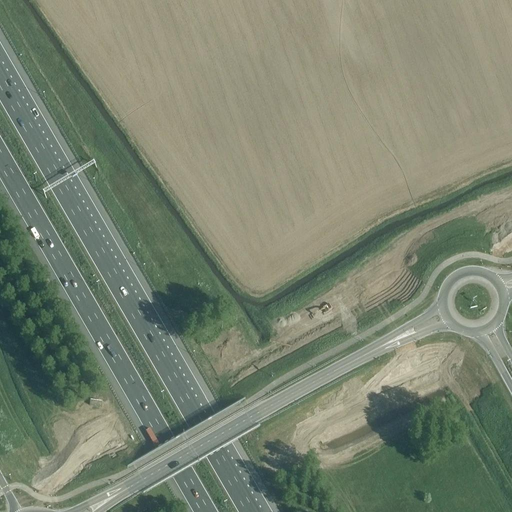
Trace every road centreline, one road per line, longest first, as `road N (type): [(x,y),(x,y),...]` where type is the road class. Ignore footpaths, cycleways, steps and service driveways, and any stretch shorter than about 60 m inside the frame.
road 1 (motorway): [(254,511),(0,77)]
road 2 (motorway): [(0,162),(202,511)]
road 3 (secondary): [(113,498),(392,342)]
